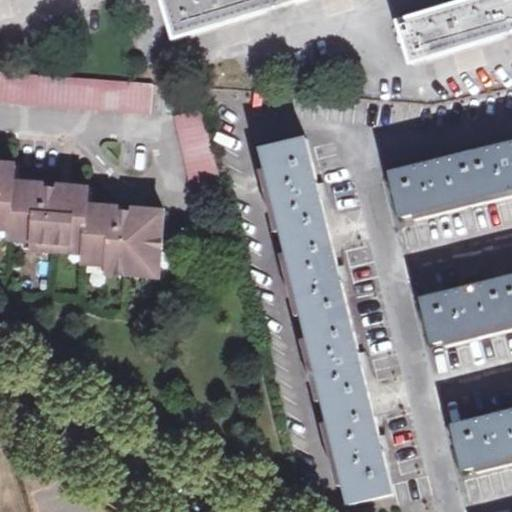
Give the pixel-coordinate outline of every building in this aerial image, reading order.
[(306,0),(167,0),(180,38),(306,0)] [(511,0),(471,0),(403,21),(417,62),(511,33),(511,0)] [(0,71),(0,102),(149,115),(152,85),(0,71)] [(202,111),(173,118),(192,196),(221,190),(202,111)] [(352,507),(399,495),(311,138),(264,149),(352,507)] [(404,218),(511,192),(511,144),(393,173),(404,218)] [(0,221),(13,223),(12,231),(13,232),(36,235),(35,249),(72,254),(72,245),(88,247),(87,255),(87,257),(110,258),(109,275),(146,277),(146,270),(161,271),(163,251),(166,214),(149,213),(148,222),(134,220),(134,216),(121,215),(121,210),(90,208),(90,191),(76,189),(75,198),(61,197),(61,193),(47,191),(48,187),(16,184),(17,167),(0,166),(0,221)] [(0,229),(12,231),(13,223),(0,221),(0,229)] [(27,249),(35,249),(36,235),(13,232),(12,240),(28,242),(27,249)] [(72,254),(87,255),(88,247),(72,245),(72,254)] [(102,274),(109,275),(110,258),(87,257),(86,264),(102,267),(102,274)] [(161,279),(161,271),(146,270),(146,277),(161,279)] [(511,324),(511,280),(425,301),(435,343),(511,324)] [(511,458),(511,413),(456,427),(467,469),(511,458)]
